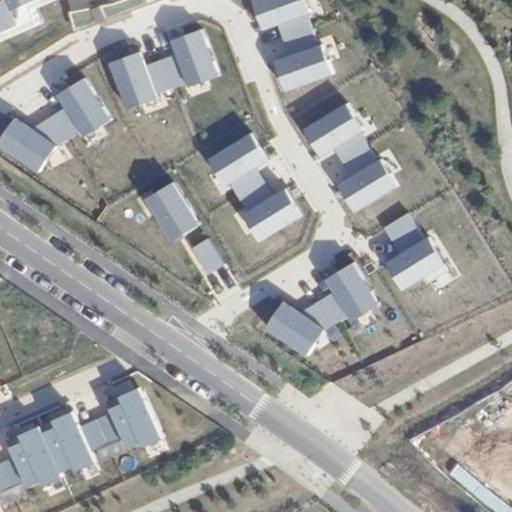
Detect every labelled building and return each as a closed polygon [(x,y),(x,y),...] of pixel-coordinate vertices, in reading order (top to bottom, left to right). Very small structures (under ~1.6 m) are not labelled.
[(0,0),(0,32),(22,23),(41,15),(36,2),(39,0),(0,0)] [(164,0),(117,0),(116,1),(99,5),(99,6),(91,8),(96,23),(164,0)] [(306,0),(254,0),(264,28),(280,23),(307,13),(311,12),(306,0)] [(99,6),(99,5),(70,11),(76,31),(96,23),(91,8),(99,6)] [(319,46),(307,13),(280,23),(291,56),(319,46)] [(44,22),(41,15),(22,23),(25,31),(44,22)] [(219,75),(201,29),(171,41),(175,54),(186,82),(189,87),(219,75)] [(291,56),(276,61),(287,91),(333,75),(323,45),(319,46),(291,56)] [(148,65),(143,51),(113,63),(131,108),(161,97),(159,93),(148,65)] [(175,54),(148,65),(159,93),(186,82),(175,54)] [(113,119),(87,78),(59,95),(67,107),(82,130),(85,136),(113,119)] [(349,103),(307,128),(323,156),(335,149),(362,133),(365,131),(349,103)] [(82,130),(67,107),(33,129),(58,146),(82,130)] [(33,129),(17,118),(0,143),(0,144),(40,172),(58,146),(33,129)] [(253,133),(211,158),(227,185),(232,183),(258,167),(270,160),(253,133)] [(379,160),(362,133),(335,149),(352,177),(379,160)] [(352,177),(340,184),(356,211),(398,186),(382,159),(379,160),(352,177)] [(249,210),(276,195),(258,167),(232,183),(249,210)] [(200,225),(175,183),(148,199),(173,241),(200,225)] [(263,239),(305,214),(289,187),(276,195),(249,210),(247,212),(263,239)] [(401,252),(426,237),(410,212),(385,227),(401,252)] [(407,289),(444,265),(426,237),(401,252),(387,261),(407,289)] [(224,263),(209,238),(193,248),(209,272),(224,263)] [(356,261),(326,278),(334,292),(350,316),(352,320),(381,303),(356,261)] [(327,329),(350,316),(334,292),(303,312),(327,329)] [(307,355),(327,329),(303,312),(286,299),(267,327),(307,355)] [(142,386),(122,395),(125,401),(110,408),(112,412),(123,437),(129,449),(144,442),(146,446),(165,437),(142,386)] [(95,450),(83,425),(77,410),(55,419),(58,425),(46,430),(64,470),(75,466),(77,471),(100,461),(95,450)] [(112,412),(83,425),(95,450),(123,437),(112,412)] [(64,470),(46,430),(44,425),(23,434),(25,440),(10,447),(14,456),(25,481),(28,488),(42,481),(45,487),(67,477),(64,470)] [(14,456),(0,462),(0,492),(25,481),(14,456)]
